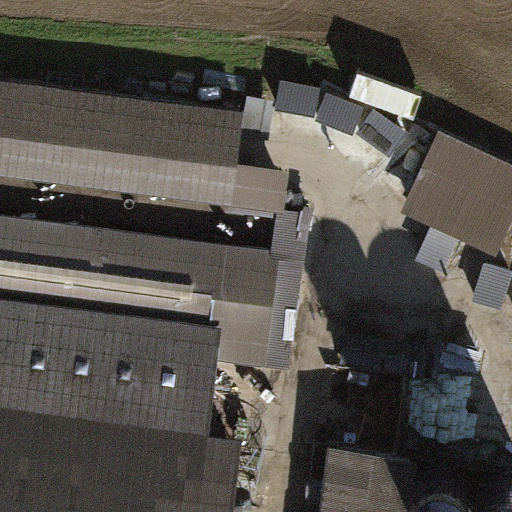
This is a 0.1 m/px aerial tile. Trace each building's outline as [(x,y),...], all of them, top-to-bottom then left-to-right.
[(0,74),(0,165),(283,202),(288,161),(234,154),(241,106),(0,74)] [(425,165),(389,195),(423,236),(459,207),(425,165)] [(0,209),(0,290),(226,320),(223,345),(267,351),(280,246),(0,209)] [(0,511),(233,511),(246,420),(213,415),(223,345),(226,320),(0,290),(0,511)] [(332,511),(418,511),(426,452),(342,441),(332,511)]
